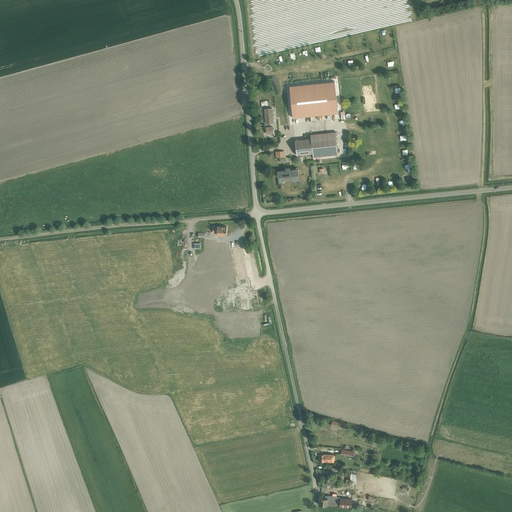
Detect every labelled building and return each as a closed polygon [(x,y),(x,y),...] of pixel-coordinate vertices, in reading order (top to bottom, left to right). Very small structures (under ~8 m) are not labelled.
[(334,81),(289,86),(293,118),(338,113),(334,81)] [(266,123),(274,122),(272,108),(264,109),(266,123)] [(311,134),(311,138),(295,140),(297,155),(312,153),(313,157),(338,155),(335,132),(336,138),(312,140),(311,134)] [(296,177),(296,175),(299,175),(298,168),(290,169),(290,167),(285,168),(285,170),(277,170),(278,177),(280,177),(281,178),(282,179),(284,180),(286,180),(289,180),(291,180),(293,179),(294,178),(296,177)] [(217,235),(226,235),(226,227),(212,226),(212,233),(217,233),(217,235)] [(207,239),(207,250),(219,251),(219,239),(207,239)] [(197,258),(200,279),(224,276),(225,282),(238,280),(239,287),(250,286),(249,278),(254,277),(250,247),(229,250),(229,253),(197,258)] [(220,303),(218,284),(196,287),(197,305),(220,303)] [(319,454),(319,461),(334,462),(334,454),(319,454)] [(339,506),(340,498),(340,497),(336,497),(336,495),(332,495),(325,495),(325,497),(321,497),(321,498),(319,497),(319,504),(336,506),(339,506)] [(340,498),(339,506),(351,507),(352,506),(352,499),(340,498)]
